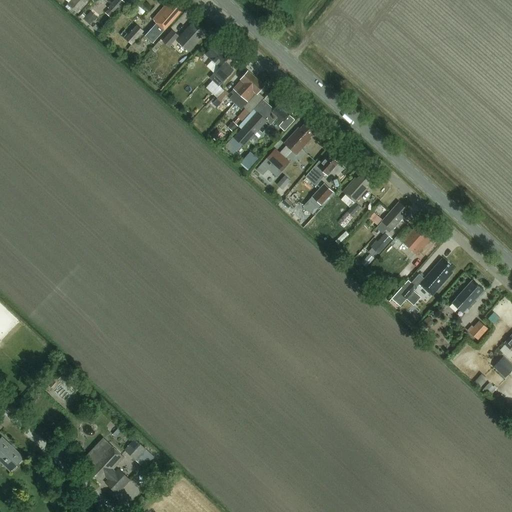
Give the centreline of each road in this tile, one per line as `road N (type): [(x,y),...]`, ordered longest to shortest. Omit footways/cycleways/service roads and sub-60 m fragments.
road 1 (unclassified): [(511,288),(193,0)]
road 2 (secondary): [(511,263),(221,0)]
road 3 (unclassified): [(111,511),(0,407)]
